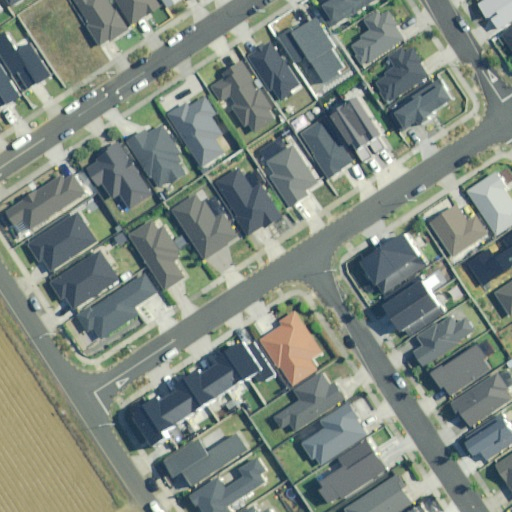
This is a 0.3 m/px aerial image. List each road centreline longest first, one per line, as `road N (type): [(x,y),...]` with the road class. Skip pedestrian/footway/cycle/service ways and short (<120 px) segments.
road 1 (residential): [(301,256),(473,511)]
road 2 (residential): [(0,167),(250,0)]
road 3 (residential): [(84,404),(301,256)]
road 4 (residential): [(301,256),(510,116)]
road 5 (unclassified): [(84,404),(0,273)]
road 6 (residential): [(435,0),(510,116)]
road 7 (unclassified): [(154,511),(84,404)]
